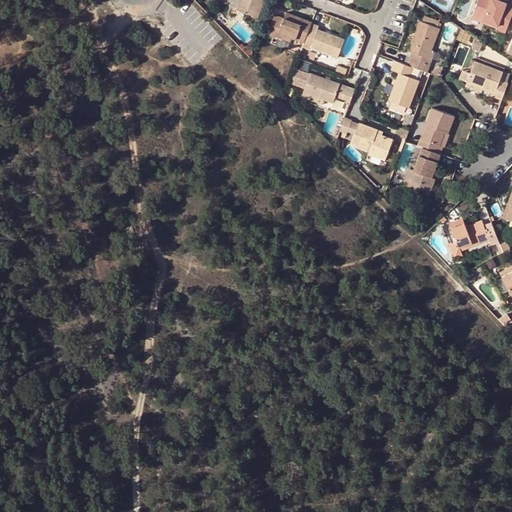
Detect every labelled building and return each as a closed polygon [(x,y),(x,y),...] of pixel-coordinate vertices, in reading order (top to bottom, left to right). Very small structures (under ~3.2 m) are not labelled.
[(239,0),(236,9),(258,17),(264,0),(239,0)] [(505,34),(511,15),(511,4),(506,3),(498,0),(478,0),(473,16),(498,26),(496,31),(505,34)] [(311,24),(312,22),(286,13),(284,19),(279,32),(292,37),(304,42),(306,37),(311,24)] [(274,36),(281,18),(274,16),(267,34),(274,36)] [(427,73),(431,61),(428,59),(434,42),(439,28),(437,28),(439,23),(423,17),(422,22),(419,21),(412,39),(408,51),(412,52),(407,65),(412,67),(427,73)] [(279,32),(284,19),(281,18),(274,36),(290,43),(292,37),(279,32)] [(319,27),(311,24),(306,37),(314,40),(311,48),(338,58),(345,40),(318,30),(319,27)] [(404,49),(408,51),(412,39),(408,37),(404,49)] [(440,44),(434,42),(428,59),(431,61),(433,61),(440,44)] [(503,72),(504,69),(476,58),(475,62),(503,72)] [(412,67),(407,65),(395,61),(391,70),(399,74),(396,81),(395,85),(389,101),(409,108),(419,81),(409,77),(412,67)] [(501,100),(508,83),(506,83),(500,80),(503,72),(475,62),(470,74),(463,71),(460,79),(467,82),(483,88),(482,89),(494,94),(493,96),(501,100)] [(335,73),(345,76),(348,68),(339,65),(335,73)] [(500,80),(506,83),(509,75),(503,72),(500,80)] [(332,104),(335,96),(340,84),(311,73),(303,93),(332,104)] [(483,88),(467,82),(465,87),(481,93),(482,89),(483,88)] [(343,99),(347,87),(340,84),(335,96),(343,99)] [(350,102),(355,90),(347,87),(343,99),(350,102)] [(332,104),(303,93),(302,96),(311,100),(311,101),(330,109),(332,104)] [(432,108),(417,146),(421,148),(440,155),(443,147),(440,145),(444,133),(447,134),(454,116),(432,108)] [(352,121),(344,118),(340,131),(347,134),(352,121)] [(392,140),(382,136),(377,134),(378,130),(360,123),(352,144),(370,151),(369,153),(385,160),(392,140)] [(431,178),(440,155),(421,148),(413,171),(416,172),(413,181),(418,183),(415,191),(428,196),(434,179),(431,178)] [(383,164),(385,160),(369,153),(367,158),(383,164)] [(405,188),(415,191),(418,183),(413,181),(416,172),(413,171),(411,170),(405,188)] [(510,206),(507,204),(501,218),(505,219),(510,206)] [(452,229),(464,224),(463,220),(450,225),(452,229)] [(491,244),(498,241),(491,223),(484,226),(482,221),(466,227),(464,224),(452,229),(456,242),(460,251),(489,240),(491,244)] [(460,251),(456,242),(449,245),(455,260),(462,257),(460,251)] [(511,272),(502,278),(509,291),(511,295),(511,294),(511,272)] [(509,291),(502,278),(495,282),(502,295),(509,291)]
